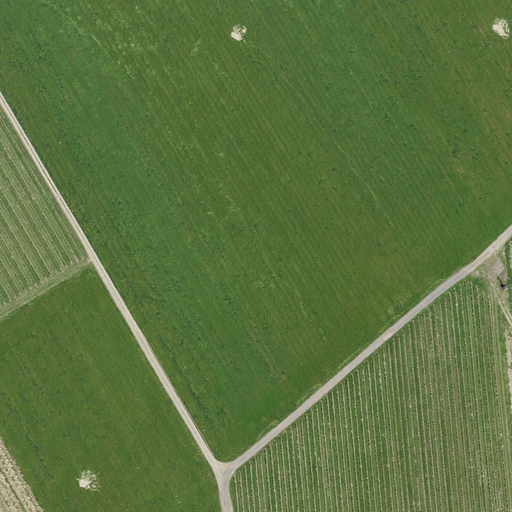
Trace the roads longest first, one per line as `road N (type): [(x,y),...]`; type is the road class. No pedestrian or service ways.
road 1 (track): [(0,96),(223,476),(226,511)]
road 2 (track): [(223,476),(511,229)]
